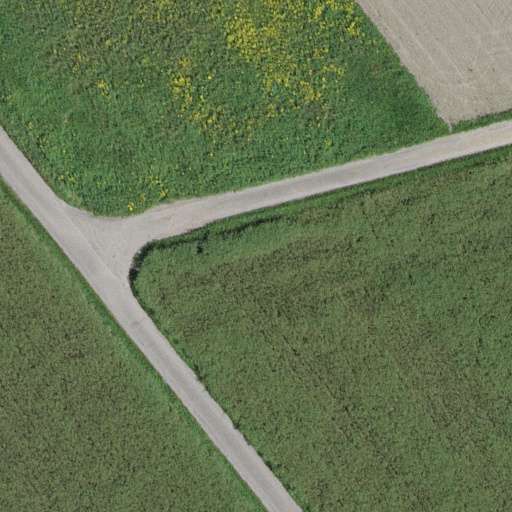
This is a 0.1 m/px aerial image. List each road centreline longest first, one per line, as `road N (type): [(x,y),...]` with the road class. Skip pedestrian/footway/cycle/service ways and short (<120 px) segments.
road 1 (unclassified): [(92,262),(134,231),(511,133)]
road 2 (unclassified): [(285,511),(92,262)]
road 3 (unclassified): [(92,262),(0,148)]
